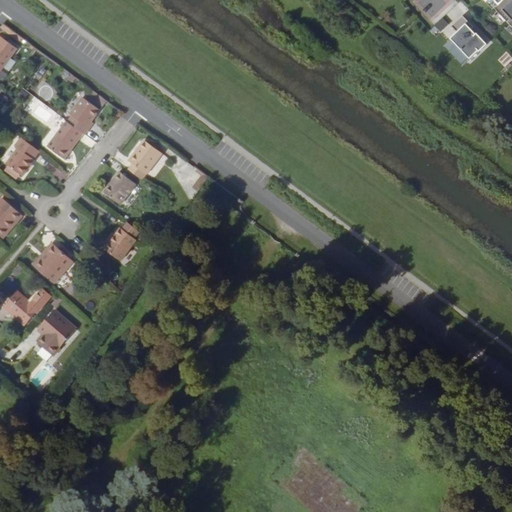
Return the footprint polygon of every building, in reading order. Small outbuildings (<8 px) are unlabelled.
[(499,13),(507,22),(511,17),(511,0),(502,0),(498,5),(502,10),(499,13)] [(473,27),(462,16),(451,26),(457,32),(450,38),(470,59),(486,44),(471,29),(473,27)] [(441,31),(448,23),(441,17),(434,25),(441,31)] [(0,26),(12,36),(15,33),(0,21),(0,26)] [(0,63),(12,45),(0,36),(0,63)] [(95,93),(86,86),(82,91),(91,98),(95,93)] [(95,93),(91,98),(97,103),(101,98),(95,93)] [(66,112),(62,118),(76,129),(79,131),(84,125),(81,123),(85,119),(94,107),(77,94),(65,111),(66,112)] [(62,118),(59,116),(40,141),(42,143),(62,118)] [(62,118),(42,143),(57,154),(76,129),(62,118)] [(76,129),(57,154),(59,156),(79,131),(76,129)] [(34,147),(16,134),(9,142),(13,145),(1,160),(4,163),(14,170),(17,172),(29,157),(28,156),(34,147)] [(127,160),(140,171),(156,150),(140,137),(124,158),(127,160)] [(123,165),(136,176),(140,171),(127,160),(123,165)] [(12,172),(14,170),(4,163),(3,165),(12,172)] [(194,190),(205,176),(193,168),(192,170),(198,174),(189,186),(194,190)] [(116,169),(101,189),(117,201),(132,181),(116,169)] [(0,226),(9,216),(12,218),(17,212),(0,197),(0,226)] [(9,216),(0,226),(0,231),(12,218),(9,216)] [(131,235),(136,228),(125,219),(119,226),(117,225),(113,231),(107,238),(104,236),(99,244),(117,258),(133,236),(131,235)] [(110,229),(104,236),(107,238),(113,231),(110,229)] [(39,253),(30,263),(50,280),(69,258),(64,254),(52,244),(48,240),(37,251),(39,253)] [(52,244),(64,254),(66,252),(54,242),(52,244)] [(29,261),(30,263),(39,253),(37,251),(29,261)] [(13,261),(8,267),(13,271),(18,265),(13,261)] [(38,287),(45,294),(47,292),(39,285),(38,287)] [(36,286),(25,298),(27,299),(38,287),(36,286)] [(0,303),(21,322),(45,294),(38,287),(27,299),(25,298),(14,288),(0,303)] [(34,338),(49,352),(72,327),(51,308),(34,326),(39,331),(34,338)] [(30,381),(40,386),(49,369),(39,363),(30,381)]
